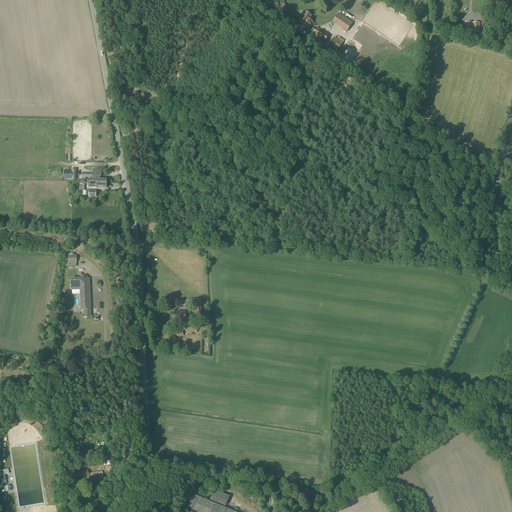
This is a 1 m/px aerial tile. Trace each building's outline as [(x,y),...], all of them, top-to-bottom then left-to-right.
[(281,12),(284,9),(286,6),(282,3),(280,5),(277,8),(281,12)] [(303,24),(301,27),(308,31),(313,23),(309,20),(312,15),(306,11),(306,12),(304,11),(301,15),(303,16),(299,21),(303,24)] [(352,22),(339,13),(333,22),(346,31),(352,22)] [(480,33),(480,23),(465,23),(464,32),(480,33)] [(324,43),(325,42),(329,36),(321,30),(316,37),(324,43)] [(337,51),(342,43),(334,37),(328,45),(337,51)] [(89,179),(89,186),(96,186),(96,188),(107,188),(107,179),(101,179),(101,175),(93,175),(93,179),(89,179)] [(90,317),(89,279),(70,280),(71,290),(80,289),(81,310),(84,310),(85,315),(85,317),(90,317)] [(201,299),(190,299),(190,307),(196,307),(196,315),(202,315),(201,299)] [(186,323),(185,311),(177,311),(177,312),(173,312),(173,322),(178,322),(178,323),(186,323)] [(89,477),(88,470),(76,472),(78,486),(89,485),(89,483),(104,481),(103,475),(89,477)] [(308,494),(306,485),(297,488),(298,492),(300,491),(302,496),(308,494)] [(225,507),(229,497),(216,491),(212,501),(225,507)] [(232,511),(193,496),(188,508),(196,511),(232,511)]
